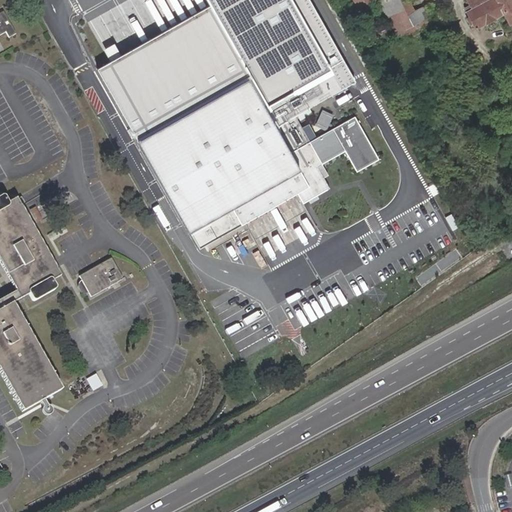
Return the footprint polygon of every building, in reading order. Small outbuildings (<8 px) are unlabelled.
[(181,21),(95,70),(196,248),(225,232),(216,214),(285,175),(301,204),(328,188),(316,166),(343,151),(355,173),(377,160),(353,117),(308,142),(293,116),(342,88),(292,0),(190,0),(174,9),(181,21)] [(416,11),(409,0),(384,0),(381,2),(399,37),(431,21),(424,7),(416,11)] [(511,21),(511,0),(488,0),(467,11),(475,27),(504,13),(509,23),(511,21)] [(0,36),(6,32),(10,36),(16,33),(3,13),(0,15),(0,36)] [(0,258),(17,289),(22,299),(30,294),(33,298),(34,299),(36,300),(37,300),(39,299),(54,290),(55,290),(56,289),(56,288),(56,286),(56,285),(54,280),(61,276),(17,198),(9,203),(5,197),(4,197),(3,196),(1,197),(0,197),(0,258)] [(79,275),(89,296),(126,279),(116,258),(79,275)] [(0,298),(0,311),(13,304),(22,299),(17,289),(0,298)] [(63,389),(13,304),(0,311),(0,371),(23,411),(63,389)] [(245,307),(227,318),(247,352),(265,341),(245,307)]
